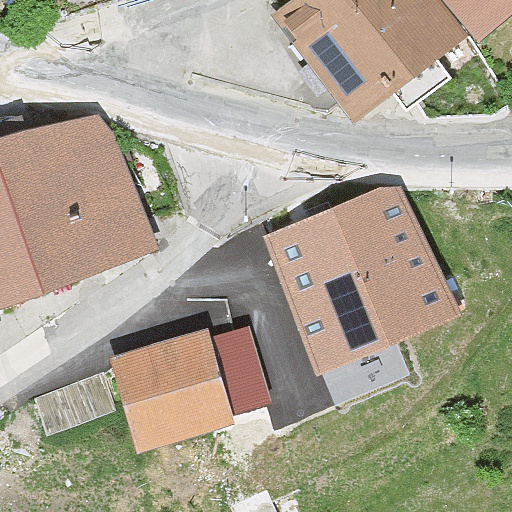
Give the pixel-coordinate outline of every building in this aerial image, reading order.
[(301,0),(283,15),(371,123),(400,99),(412,114),(435,95),(423,81),(468,44),(432,0),(301,0)] [(511,0),(444,0),(482,43),(511,16),(511,0)] [(0,303),(146,254),(100,117),(0,151),(0,303)] [(263,242),(314,373),(453,320),(402,189),(263,242)] [(207,335),(113,362),(138,451),(232,425),(207,335)]
